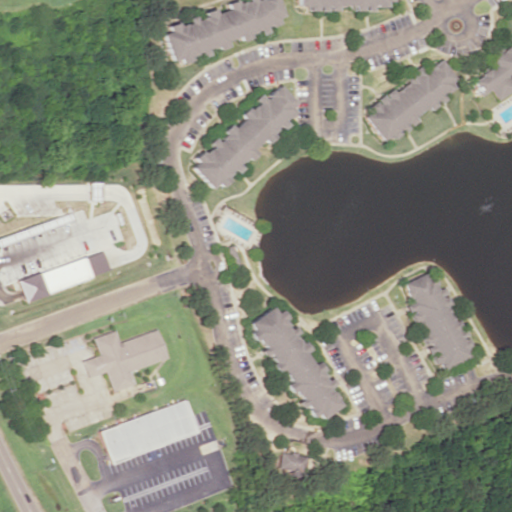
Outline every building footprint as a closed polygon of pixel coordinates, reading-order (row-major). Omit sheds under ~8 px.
[(157,33),(164,30),(163,25),(172,21),(174,25),(184,22),(182,17),(189,15),(191,19),(200,15),(199,12),(209,8),(211,13),(223,8),(222,3),(228,0),(231,0),(233,2),(243,0),(273,0),(279,14),(273,17),(274,22),(265,26),(264,24),(260,26),(262,30),(256,34),(253,28),(244,33),(245,36),(236,40),(233,36),(221,40),(223,45),(213,49),(211,46),(201,48),(203,53),(196,56),(194,51),(185,56),(186,59),(177,62),(174,58),(167,60),(157,33)] [(294,0),(383,0),(382,6),(373,6),(373,4),(368,4),(368,9),(361,10),(361,5),(358,5),(358,10),(350,10),(349,5),(333,5),(333,10),(324,9),(324,5),(322,5),(322,10),(315,9),(315,5),(312,6),(312,10),(303,10),(303,5),(294,5),(294,0)] [(469,81),(478,95),(488,88),(495,98),(511,86),(506,76),(511,72),(511,51),(507,44),(487,58),(492,65),(487,68),(485,67),(477,73),(478,74),(469,81)] [(361,116),(367,109),(365,105),(372,100),(375,104),(376,103),(373,98),(379,93),(384,98),(384,97),(382,92),(388,87),(391,91),(404,81),(401,77),(408,72),(412,76),(413,74),(410,69),(416,64),(422,71),(425,69),(424,68),(437,59),(452,77),(447,83),(450,86),(444,92),(441,91),(439,94),(442,98),(436,103),(432,99),(431,100),(434,104),(427,109),(424,106),(412,116),(414,120),(407,126),(404,121),(402,123),(406,127),(399,132),(396,128),(394,129),(398,133),(383,146),(361,116)] [(291,101),(286,106),(290,111),(283,117),(281,116),(279,119),(283,124),(277,128),(273,125),(270,127),(271,128),(267,133),(269,135),(261,142),(257,138),(247,148),(252,153),(244,159),(241,156),(233,163),(236,167),(231,172),(227,168),(225,171),(225,172),(221,177),(223,179),(215,186),(211,183),(206,187),(186,167),(192,161),(188,156),(195,150),(198,152),(202,148),(204,149),(207,146),(203,141),(208,137),(212,141),(215,138),(214,137),(219,132),(216,130),(224,123),(228,127),(238,117),(234,113),(241,106),(244,108),(248,104),(249,105),(253,102),(248,97),(254,93),(259,98),(262,95),(261,94),(267,89),(268,90),(274,84),(291,101)] [(97,249),(12,279),(22,302),(105,269),(102,260),(97,249)] [(399,283),(409,301),(401,305),(403,312),(409,309),(410,311),(406,314),(409,321),(415,319),(421,333),(417,336),(421,344),(426,342),(427,344),(422,347),(425,354),(430,351),(431,353),(427,355),(430,363),(434,362),(438,369),(467,355),(463,347),(467,344),(463,337),(458,339),(457,337),(463,334),(459,328),(454,330),(453,328),(458,326),(454,318),(450,320),(442,305),(446,303),(442,295),(437,296),(437,295),(442,293),(438,286),(434,288),(431,284),(433,283),(428,275),(423,277),(420,272),(399,283)] [(244,322),(249,329),(244,333),(249,340),(252,338),(259,346),(255,349),(260,355),(263,352),(269,361),(266,363),(271,371),(276,368),(285,380),(281,384),(286,391),(289,390),(296,397),(292,401),(296,407),(300,404),(303,407),(302,409),(307,416),(312,413),(316,418),(335,404),(331,397),(332,396),(327,390),(325,391),(323,387),(330,382),(325,377),(321,379),(316,371),(318,368),(313,360),(308,364),(300,352),(304,348),(299,340),(295,342),(288,334),(293,331),(288,325),(284,328),(279,319),(281,317),(276,309),(271,312),(266,306),(244,322)] [(90,336),(96,354),(79,359),(84,377),(103,371),(109,390),(131,383),(127,370),(163,358),(154,329),(115,341),(112,329),(90,336)] [(95,428),(105,460),(192,433),(181,400),(95,428)] [(279,450),(274,468),(298,475),(303,456),(279,450)]
